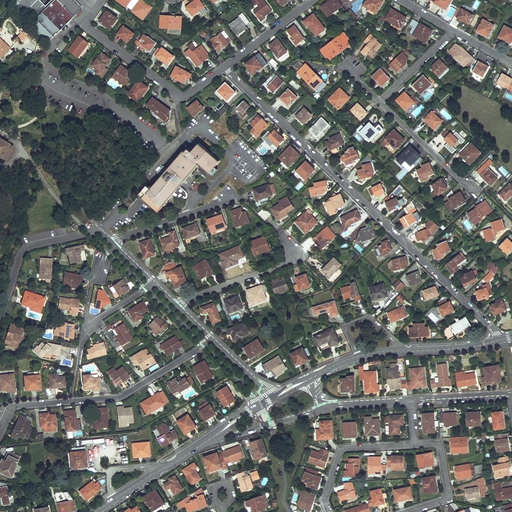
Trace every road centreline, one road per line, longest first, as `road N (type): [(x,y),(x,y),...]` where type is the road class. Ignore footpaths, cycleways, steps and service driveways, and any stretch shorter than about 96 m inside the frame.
road 1 (residential): [(500,340),(225,68)]
road 2 (residential): [(451,28),(380,99),(476,194)]
road 3 (residential): [(205,344),(119,394),(16,404),(6,416)]
road 4 (residential): [(500,340),(376,351),(307,381)]
road 5 (residential): [(225,68),(178,97),(88,28),(100,0)]
road 6 (residential): [(176,303),(299,257),(284,236)]
road 7 (residential): [(0,321),(26,247),(87,229)]
road 8 (residential): [(415,444),(340,448),(325,498),(329,511)]
road 9 (residential): [(273,398),(176,303)]
